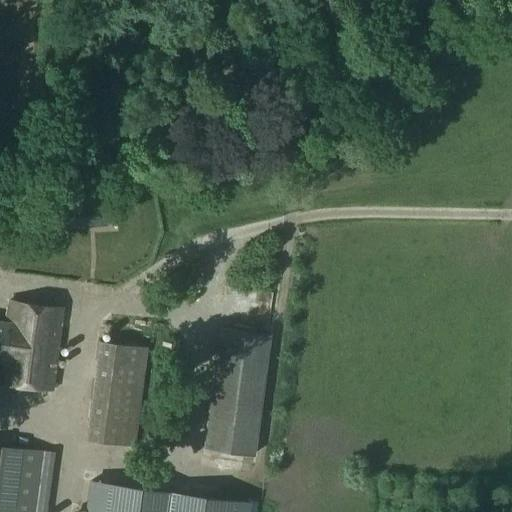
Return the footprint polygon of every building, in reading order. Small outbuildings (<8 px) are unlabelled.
[(89,224),(88,207),(63,208),(64,226),(89,224)] [(0,361),(0,381),(54,386),(64,309),(8,301),(5,322),(0,321),(0,361)] [(148,347),(97,340),(84,439),(134,446),(148,347)] [(0,446),(0,511),(57,511),(65,455),(0,446)] [(243,511),(245,502),(89,480),(84,511),(243,511)]
